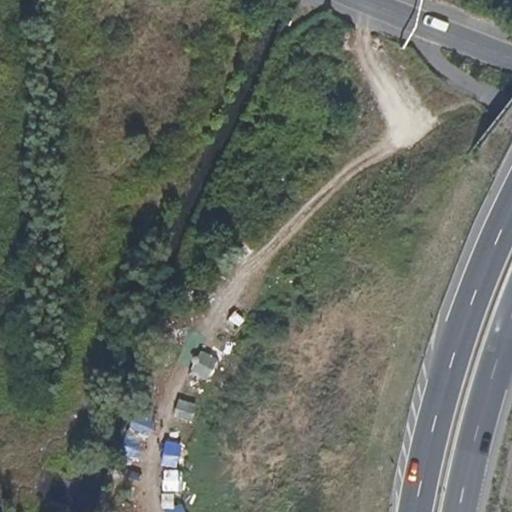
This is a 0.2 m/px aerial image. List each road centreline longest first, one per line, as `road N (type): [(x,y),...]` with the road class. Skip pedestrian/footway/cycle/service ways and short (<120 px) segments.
road 1 (trunk): [(511,210),(458,345),(416,511)]
road 2 (trunk): [(460,511),(511,316)]
road 3 (tertiary): [(358,0),(511,59)]
